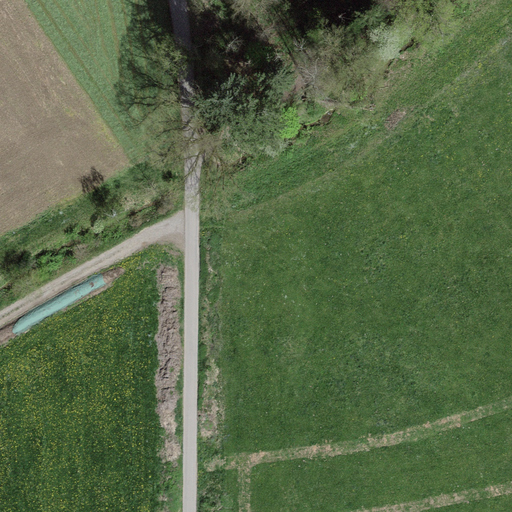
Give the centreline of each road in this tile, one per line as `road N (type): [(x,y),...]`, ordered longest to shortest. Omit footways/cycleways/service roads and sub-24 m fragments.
road 1 (unclassified): [(182,0),(187,511)]
road 2 (track): [(400,0),(330,70),(188,148)]
